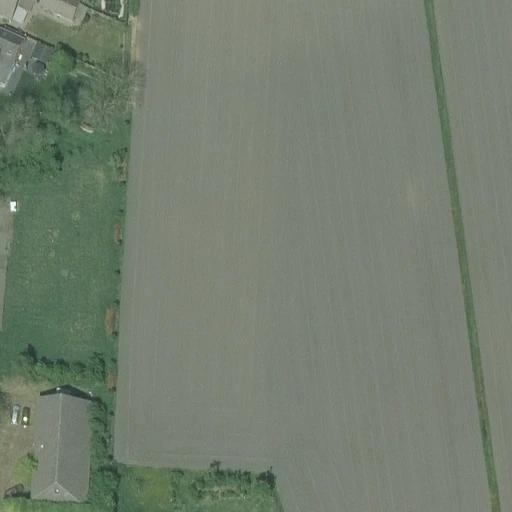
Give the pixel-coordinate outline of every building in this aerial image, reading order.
[(0,0),(0,20),(10,25),(16,11),(27,16),(33,3),(26,0),(0,0)] [(43,0),(39,10),(71,24),(79,8),(61,0),(43,0)] [(0,88),(3,90),(14,68),(24,45),(18,43),(10,39),(0,34),(0,88)] [(21,72),(43,80),(55,53),(33,44),(21,72)] [(30,506),(86,509),(92,406),(36,404),(30,506)]
